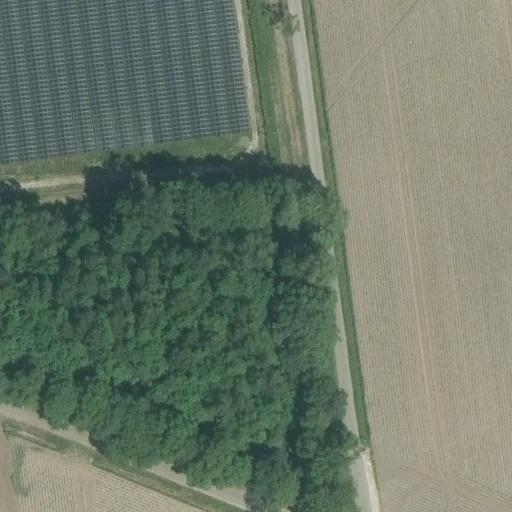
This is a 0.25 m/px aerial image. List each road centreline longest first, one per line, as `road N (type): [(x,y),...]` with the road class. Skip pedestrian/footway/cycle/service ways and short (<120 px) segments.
road 1 (unclassified): [(288,0),(356,511)]
road 2 (unclassified): [(277,511),(0,405)]
